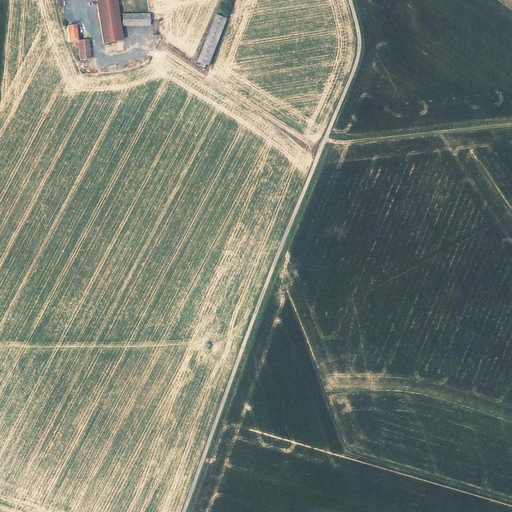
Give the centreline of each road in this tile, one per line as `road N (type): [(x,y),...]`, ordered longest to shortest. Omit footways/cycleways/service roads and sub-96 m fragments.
road 1 (unclassified): [(350,0),(359,39),(353,70),(183,511)]
road 2 (track): [(324,139),(511,122)]
